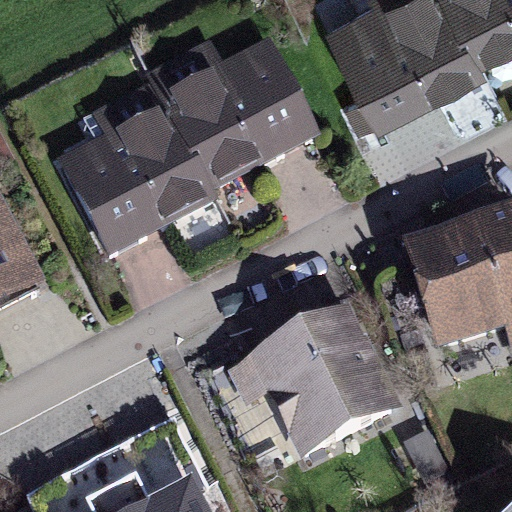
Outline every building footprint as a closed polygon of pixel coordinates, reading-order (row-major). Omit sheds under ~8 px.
[(511,0),(368,0),(374,11),(327,35),(379,137),(489,81),(484,72),(511,57),(511,0)] [(58,174),(110,275),(218,220),(214,211),(323,155),(269,50),(225,73),(213,49),(146,83),(152,95),(93,125),(106,150),(58,174)] [(0,209),(0,329),(49,304),(0,209)] [(511,226),(402,260),(435,368),(508,346),(511,358),(511,226)] [(352,325),(233,383),(249,414),(269,404),(303,472),(407,420),(370,347),(364,350),(352,325)] [(178,431),(28,507),(30,511),(199,511),(194,502),(210,494),(178,431)]
